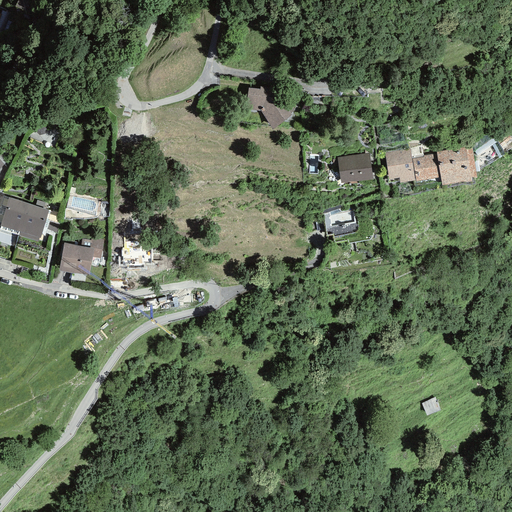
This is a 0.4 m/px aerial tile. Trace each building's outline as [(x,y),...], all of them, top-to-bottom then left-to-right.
[(12,0),(11,4),(24,9),(27,0),(12,0)] [(260,89),(248,87),(245,109),(261,111),(273,129),(292,116),(274,89),(260,87),(260,89)] [(410,148),(384,152),(388,180),(399,178),(400,183),(415,181),(412,159),(411,155),(410,148)] [(466,148),(436,152),(437,154),(440,178),(442,186),(471,181),(471,178),(476,177),(472,149),(467,150),(466,148)] [(369,152),(337,157),(341,183),(373,179),(369,152)] [(440,178),(437,154),(423,156),(424,157),(412,159),(415,181),(416,182),(440,178)] [(0,226),(0,229),(19,236),(28,204),(4,196),(0,207),(0,222),(1,223),(0,226)] [(49,210),(28,204),(19,236),(38,241),(39,238),(40,238),(41,234),(45,235),(49,221),(47,220),(50,211),(49,210)] [(339,205),(322,210),(326,237),(333,235),(333,237),(357,232),(354,209),(341,211),(339,205)] [(91,240),(82,239),(80,246),(64,243),(59,271),(88,276),(91,256),(100,258),(103,239),(91,237),(91,240)] [(436,394),(422,401),(427,412),(441,405),(436,394)]
